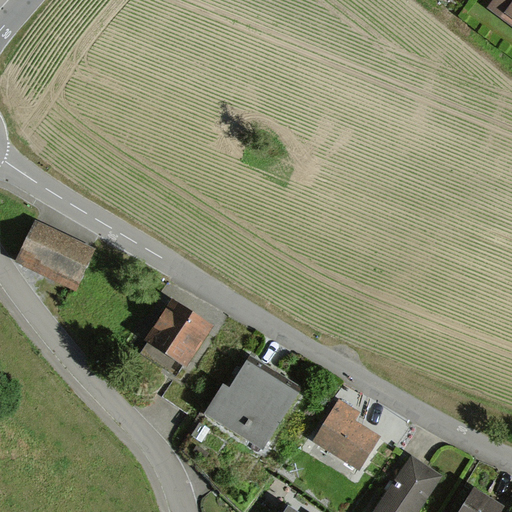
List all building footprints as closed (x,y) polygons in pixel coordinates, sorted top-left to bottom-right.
[(511,0),(495,0),(489,9),(511,26),(511,0)] [(99,251),(39,222),(17,266),(78,295),(99,251)] [(216,329),(174,302),(146,345),(187,372),(216,329)] [(298,398),(248,368),(231,395),(224,391),(207,419),(263,453),(298,398)] [(363,415),(342,401),(314,444),(359,473),(382,438),(358,423),(363,415)] [(421,511),(444,478),(413,457),(375,511),(421,511)] [(502,511),(505,509),(475,490),(460,511),(502,511)]
